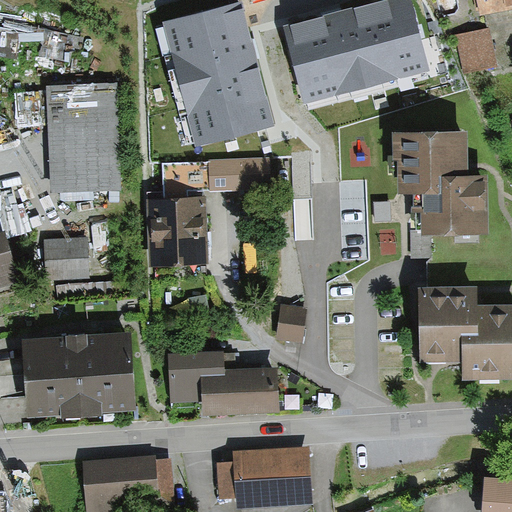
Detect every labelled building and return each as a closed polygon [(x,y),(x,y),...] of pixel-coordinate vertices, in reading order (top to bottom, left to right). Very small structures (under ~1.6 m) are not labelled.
[(383,0),(334,13),(283,27),(304,104),(429,71),(409,0),(383,0)] [(511,0),(480,0),(482,10),(511,4),(511,0)] [(255,50),(241,1),(163,23),(198,147),(276,125),(255,50)] [(489,30),(457,35),(464,79),(496,73),(489,30)] [(52,87),(53,181),(113,180),(112,86),(52,87)] [(468,131),(396,133),(398,194),(422,194),(423,236),(489,235),(487,174),(469,175),(468,131)] [(270,158),(209,159),(210,192),(271,191),(270,158)] [(165,269),(200,267),(198,204),(162,205),(165,269)] [(0,280),(15,276),(4,233),(0,234),(0,280)] [(92,237),(49,238),(50,274),(93,272),(92,237)] [(307,274),(306,251),(284,252),(285,274),(307,274)] [(478,287),(418,288),(420,365),(463,364),(463,380),(511,379),(511,303),(478,304),(478,287)] [(307,308),(281,305),(277,340),(303,343),(307,308)] [(31,337),(34,409),(136,405),(133,333),(31,337)] [(21,339),(3,341),(4,364),(23,363),(21,339)] [(204,412),(283,411),(282,370),(203,370),(204,412)] [(310,443),(234,448),(235,455),(217,456),(219,493),(237,492),(237,505),(313,501),(312,467),(310,443)] [(160,456),(84,461),(87,511),(133,511),(164,510),(160,456)] [(511,511),(511,469),(484,467),(480,511),(511,511)]
